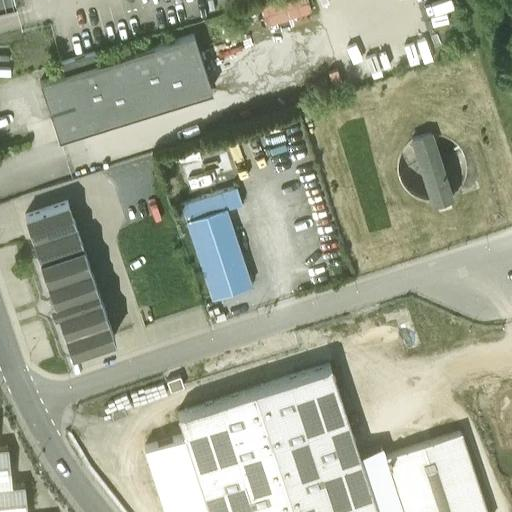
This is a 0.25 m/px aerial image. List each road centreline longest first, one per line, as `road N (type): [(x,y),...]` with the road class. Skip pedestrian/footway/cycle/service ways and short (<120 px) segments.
road 1 (residential): [(28,408),(439,274),(486,283)]
road 2 (unclassified): [(28,408),(97,511)]
